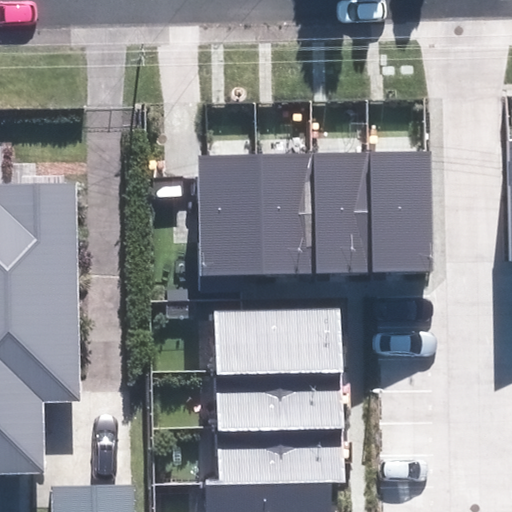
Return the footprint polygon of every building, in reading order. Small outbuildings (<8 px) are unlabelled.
[(428,152),(370,153),(372,272),(431,271),(428,152)] [(370,153),(312,154),(315,274),(372,272),(370,153)] [(258,155),(260,275),(315,274),(312,154),(258,155)] [(200,155),(201,275),(260,275),(258,155),(200,155)] [(6,202),(0,201),(0,463),(26,464),(25,395),(77,394),(76,302),(24,302),(24,289),(7,290),(6,202)] [(215,311),(217,372),(342,369),(340,308),(215,311)] [(217,372),(219,430),(344,426),(342,369),(217,372)] [(219,430),(220,483),(332,482),(345,481),(344,426),(219,430)] [(206,483),(206,511),(332,511),(332,482),(220,483),(206,483)] [(131,511),(131,487),(57,488),(56,511),(131,511)]
